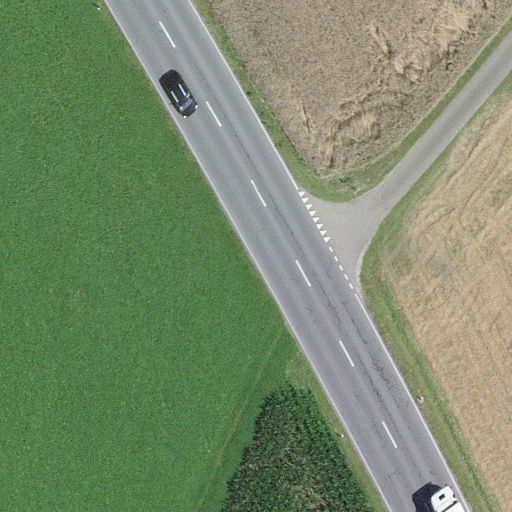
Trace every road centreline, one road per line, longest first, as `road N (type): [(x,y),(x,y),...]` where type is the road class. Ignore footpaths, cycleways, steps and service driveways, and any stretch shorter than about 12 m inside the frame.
road 1 (secondary): [(148,0),(307,275),(430,511)]
road 2 (track): [(511,47),(386,198),(307,275)]
